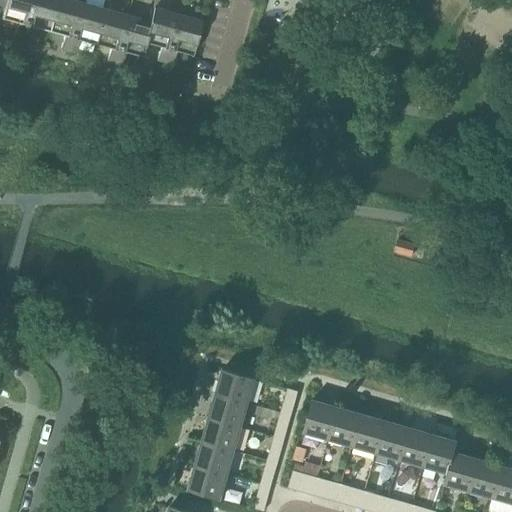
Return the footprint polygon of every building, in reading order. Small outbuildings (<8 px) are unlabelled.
[(15,36),(22,38),(32,0),(0,0),(0,5),(5,7),(2,17),(19,22),(15,36)] [(33,26),(49,30),(57,0),(32,0),(22,38),(30,40),(33,26)] [(61,48),(68,50),(82,2),(75,0),(57,0),(49,30),(65,34),(61,48)] [(80,38),(95,43),(105,8),(82,2),(68,50),(76,52),(80,38)] [(154,7),(150,21),(151,21),(146,42),(147,42),(161,46),(157,60),(165,62),(179,13),(154,7)] [(107,61),(115,63),(128,14),(105,8),(95,43),(111,47),(107,61)] [(203,20),(179,13),(165,62),(172,64),(176,50),(193,55),(203,20)] [(128,14),(115,63),(122,65),(126,51),(143,56),(147,42),(146,42),(151,21),(150,21),(128,14)] [(411,256),(415,244),(398,240),(395,251),(411,256)] [(224,368),(216,393),(248,402),(256,377),(224,368)] [(216,393),(210,417),(242,426),(248,402),(216,393)] [(281,412),(292,415),(296,399),(286,396),(281,412)] [(304,431),(329,439),(338,406),(313,399),(304,431)] [(329,439),(353,445),(362,413),(338,406),(329,439)] [(353,445),(377,452),(386,420),(362,413),(353,445)] [(210,417),(203,441),(235,450),(242,426),(210,417)] [(275,436),(285,439),(289,423),(279,420),(275,436)] [(377,452),(400,459),(410,427),(386,420),(377,452)] [(400,459),(424,466),(434,434),(410,427),(400,459)] [(424,466),(447,473),(448,473),(454,451),(455,451),(458,441),(434,434),(424,466)] [(203,441),(196,465),(228,474),(235,450),(203,441)] [(272,444),(268,460),(278,463),(283,447),(272,444)] [(294,458),(303,461),(307,448),(297,445),(294,458)] [(445,483),(469,490),(478,458),(455,451),(454,451),(448,473),(447,473),(445,483)] [(469,490),(493,497),(502,465),(478,458),(469,490)] [(228,474),(196,465),(189,490),(221,499),(228,474)] [(511,511),(511,467),(502,465),(493,497),(489,510),(496,511),(511,511)] [(261,484),(271,487),(276,470),(266,468),(261,484)] [(292,477),(289,487),(313,494),(318,477),(294,470),(292,477)] [(313,494),(322,497),(327,480),(318,477),(313,494)] [(336,501),(346,504),(351,486),(341,483),(336,501)] [(375,493),(365,490),(360,508),(370,510),(375,493)] [(254,508),(265,511),(269,494),(259,491),(254,508)] [(384,511),(395,511),(399,500),(389,497),(384,511)]
